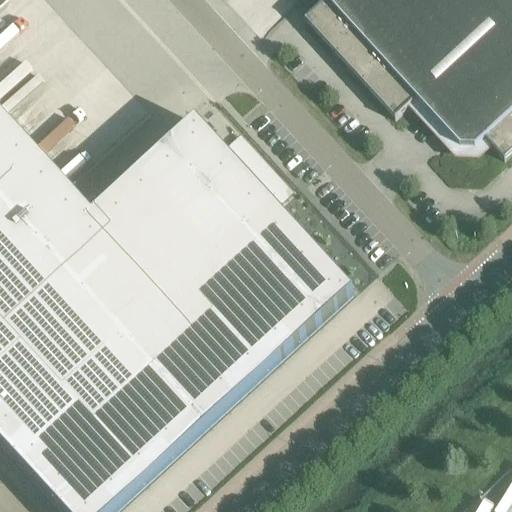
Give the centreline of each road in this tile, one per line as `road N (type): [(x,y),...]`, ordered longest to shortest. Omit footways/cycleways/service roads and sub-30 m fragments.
road 1 (unclassified): [(465,301),(187,0)]
road 2 (unclassified): [(465,301),(233,511)]
